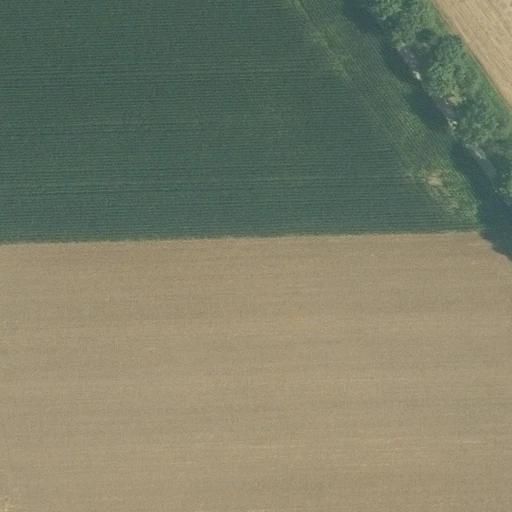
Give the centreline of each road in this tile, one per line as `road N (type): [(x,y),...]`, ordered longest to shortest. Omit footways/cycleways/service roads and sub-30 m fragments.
road 1 (track): [(371,0),(511,195)]
road 2 (track): [(511,110),(432,0)]
